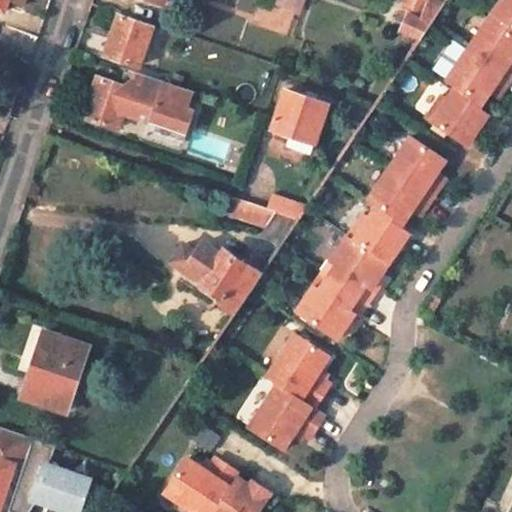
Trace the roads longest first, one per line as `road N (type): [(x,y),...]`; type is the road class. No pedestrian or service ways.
road 1 (residential): [(348,511),(340,464),(404,357),(413,301),(511,149)]
road 2 (unclassified): [(0,199),(68,0)]
